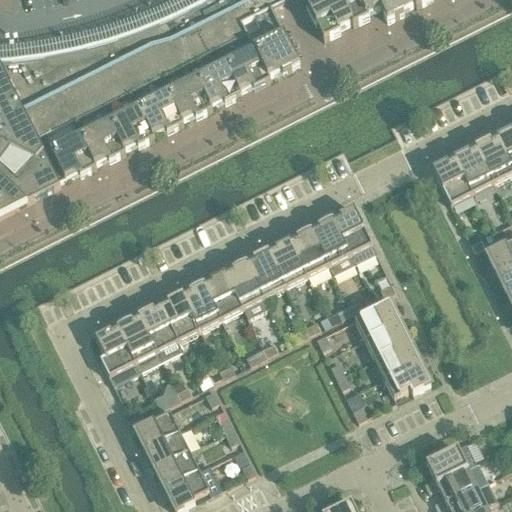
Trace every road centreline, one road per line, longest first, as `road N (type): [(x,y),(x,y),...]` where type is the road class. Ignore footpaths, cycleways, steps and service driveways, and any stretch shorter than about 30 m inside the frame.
road 1 (residential): [(146,511),(57,335),(511,109)]
road 2 (residential): [(0,244),(489,0)]
road 3 (residential): [(364,470),(511,396)]
road 4 (residential): [(0,27),(73,18),(123,0)]
